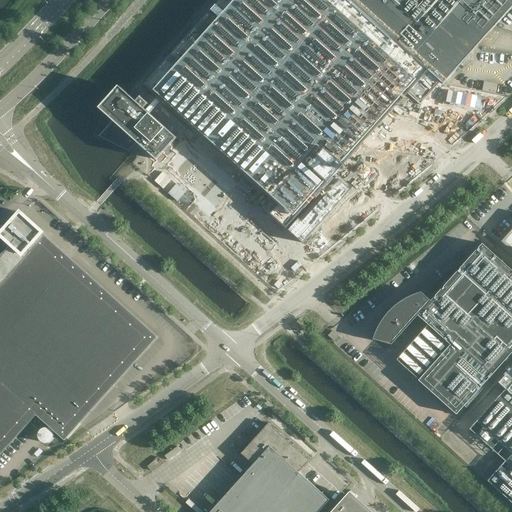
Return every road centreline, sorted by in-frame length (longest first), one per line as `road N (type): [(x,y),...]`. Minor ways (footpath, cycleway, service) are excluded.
road 1 (unclassified): [(231,349),(511,118)]
road 2 (unclassified): [(231,349),(21,159)]
road 3 (unclassified): [(231,349),(406,511)]
road 4 (unclassified): [(89,452),(231,349)]
road 5 (unclassified): [(0,110),(110,0)]
